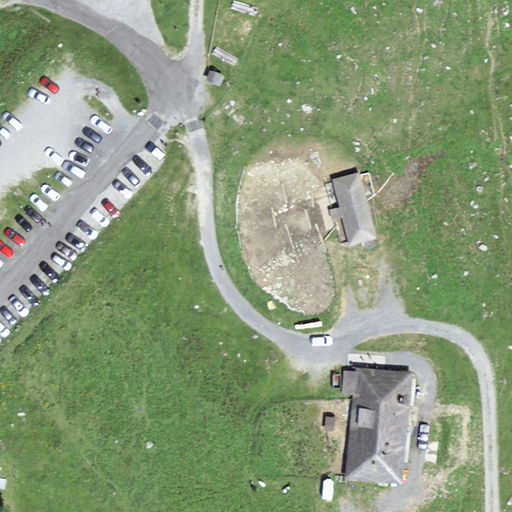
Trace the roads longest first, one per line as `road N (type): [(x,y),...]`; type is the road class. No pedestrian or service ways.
road 1 (track): [(492,511),(485,366),(477,352),(450,332),(408,328),(309,345),(250,317),(212,255),(190,111),(170,90)]
road 2 (unclassified): [(170,90),(134,44),(52,0)]
